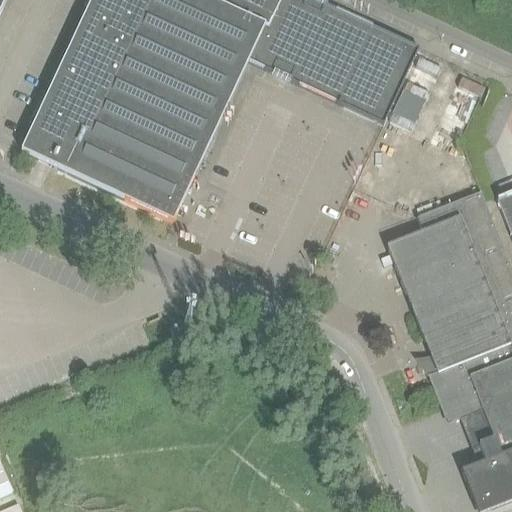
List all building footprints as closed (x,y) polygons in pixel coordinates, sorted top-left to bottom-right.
[(190,188),(248,64),(264,29),(202,0),(92,0),(21,154),(66,175),(172,225),(177,214),(180,215),(181,212),(179,210),(188,191),(190,192),(192,189),(190,188)] [(202,0),(264,29),(277,0),(202,0)] [(303,0),(277,0),(264,29),(248,64),(382,127),(417,53),(303,0)] [(461,152),(490,82),(466,73),(438,143),(461,152)] [(463,419),(511,400),(511,276),(480,195),(415,221),(421,237),(386,251),(436,377),(427,380),(440,412),(448,408),(450,412),(455,424),(463,421),(463,419)] [(511,197),(495,204),(511,245),(511,197)] [(475,452),(482,467),(460,476),(474,511),(497,511),(511,506),(511,400),(463,419),(463,421),(475,451),(475,452)]
